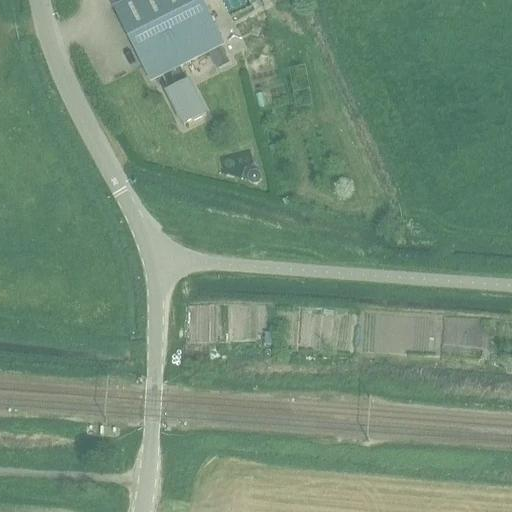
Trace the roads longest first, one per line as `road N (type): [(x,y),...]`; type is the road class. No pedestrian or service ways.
road 1 (unclassified): [(511,288),(157,262)]
road 2 (tertiary): [(157,262),(76,112),(37,0)]
road 3 (tertiary): [(138,511),(152,413),(157,262)]
